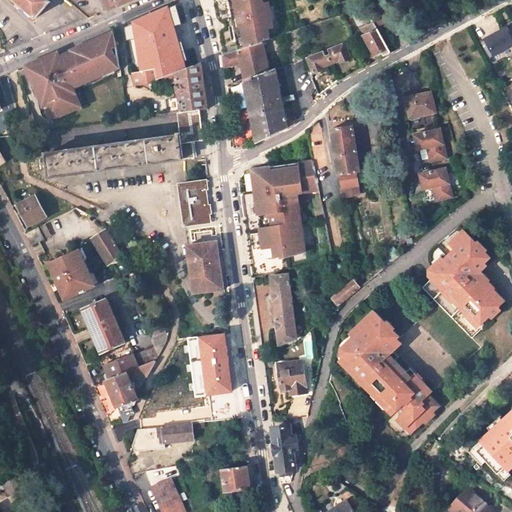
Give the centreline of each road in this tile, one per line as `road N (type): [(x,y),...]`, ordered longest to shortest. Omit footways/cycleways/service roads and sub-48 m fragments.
road 1 (tertiary): [(272,511),(224,162)]
road 2 (tertiary): [(0,210),(133,511)]
road 3 (residential): [(224,162),(297,130),(341,88),(502,0)]
road 4 (residential): [(511,223),(490,136),(447,52)]
road 5 (residential): [(162,0),(0,68)]
road 6 (residential): [(0,350),(70,511)]
road 7 (tertiary): [(224,162),(212,60),(195,0)]
